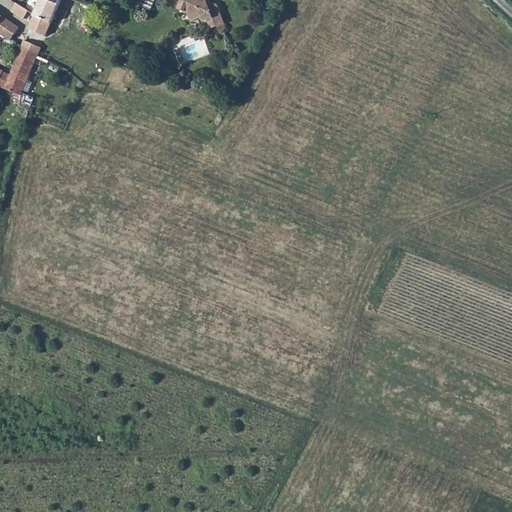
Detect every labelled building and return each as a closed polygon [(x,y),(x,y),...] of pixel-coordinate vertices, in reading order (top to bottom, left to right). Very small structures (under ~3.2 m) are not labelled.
[(42,0),(35,16),(54,24),(63,0),(42,0)] [(205,0),(201,1),(198,0),(184,0),(180,10),(191,16),(195,24),(203,20),(209,23),(212,32),(229,28),(223,8),(221,7),(219,12),(213,9),(215,4),(205,0)] [(13,12),(26,20),(27,18),(34,22),(30,30),(20,26),(0,13),(0,32),(22,47),(25,40),(43,48),(54,24),(35,16),(17,5),(13,12)] [(40,56),(43,48),(25,40),(22,47),(40,56)] [(22,47),(10,72),(3,69),(0,76),(0,84),(23,94),(40,56),(22,47)] [(25,94),(22,103),(31,107),(35,98),(25,94)]
